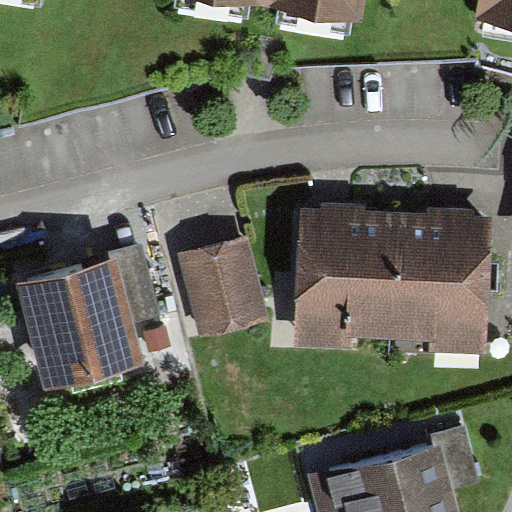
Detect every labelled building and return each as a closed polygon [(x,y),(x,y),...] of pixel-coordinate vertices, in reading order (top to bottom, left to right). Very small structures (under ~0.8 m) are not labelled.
[(511,0),(475,0),(475,4),(511,10),(511,0)] [(337,199),(301,198),(297,336),(350,338),(350,324),(431,326),(430,342),(484,344),(489,203),(456,202),(337,199)] [(248,229),(180,246),(200,331),(269,315),(248,229)] [(90,251),(15,270),(43,377),(145,351),(117,244),(90,251)] [(453,511),(458,511),(451,485),(481,478),(468,425),(311,466),(323,511),(453,511)]
